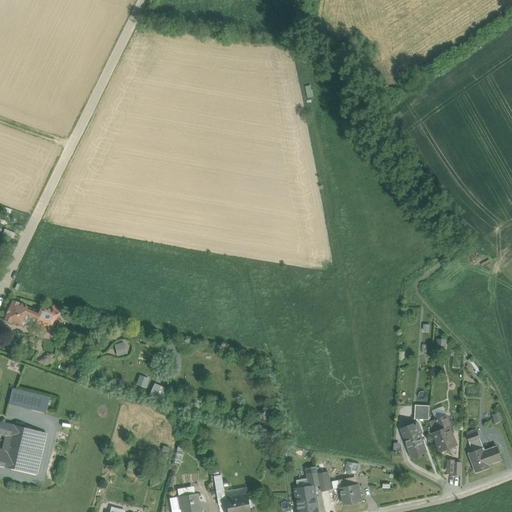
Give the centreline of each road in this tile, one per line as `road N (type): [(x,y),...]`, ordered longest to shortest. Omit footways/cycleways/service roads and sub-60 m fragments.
road 1 (unclassified): [(142,0),(0,292)]
road 2 (unclassified): [(390,511),(511,474)]
